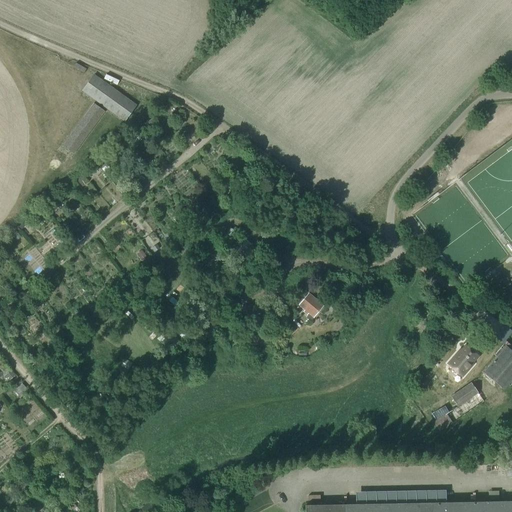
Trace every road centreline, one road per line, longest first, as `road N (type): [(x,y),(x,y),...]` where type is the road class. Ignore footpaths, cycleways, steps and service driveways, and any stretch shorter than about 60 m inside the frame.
road 1 (track): [(387,247),(202,113),(0,22)]
road 2 (track): [(412,264),(371,358),(347,383),(217,413),(96,482)]
road 3 (track): [(220,127),(0,314)]
road 4 (track): [(195,346),(293,264),(359,272),(386,258),(387,247)]
road 5 (unclassified): [(511,95),(480,102),(400,182),(387,247)]
road 6 (track): [(97,511),(89,453),(0,343)]
road 7 (track): [(293,264),(228,225),(172,270)]
